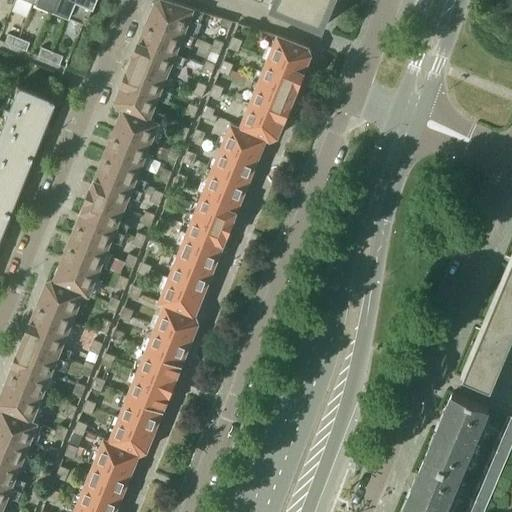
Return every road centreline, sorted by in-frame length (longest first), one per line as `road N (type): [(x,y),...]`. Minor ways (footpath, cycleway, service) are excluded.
road 1 (residential): [(355,91),(189,511)]
road 2 (secondary): [(398,109),(243,511)]
road 3 (secondary): [(306,511),(348,396),(417,117)]
road 4 (residential): [(357,511),(509,157)]
road 5 (residential): [(0,315),(130,0)]
road 6 (secondary): [(417,117),(458,0)]
